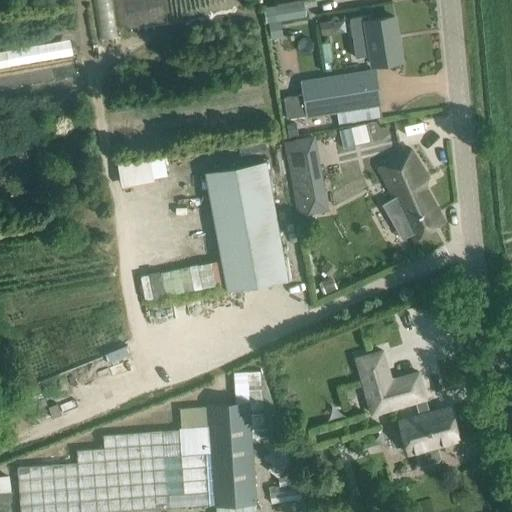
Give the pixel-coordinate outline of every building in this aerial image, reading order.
[(304,2),(274,7),(276,20),(306,15),(304,2)] [(394,16),(374,19),(369,20),(376,64),(401,60),(394,16)] [(308,119),(338,114),(339,122),(382,115),(381,106),(383,106),(377,70),(302,83),(308,119)] [(343,147),(370,141),(366,124),(339,130),(343,147)] [(411,149),(394,160),(376,170),(399,210),(399,211),(415,238),(444,221),(422,182),(428,177),(411,149)] [(151,151),(118,157),(123,185),(156,178),(151,151)] [(324,194),(317,153),(289,158),(296,199),(324,194)] [(266,161),(206,172),(228,290),(288,280),(266,161)] [(388,203),(378,206),(386,227),(396,224),(388,203)] [(331,276),(320,281),(325,292),(336,288),(331,276)] [(382,350),(356,358),(371,413),(415,401),(419,415),(399,421),(408,453),(415,451),(418,463),(423,466),(438,461),(441,457),(438,445),(458,439),(449,406),(430,412),(418,372),(390,380),(382,350)] [(248,392),(249,405),(209,407),(210,426),(215,505),(215,507),(257,504),(254,454),(260,454),(273,463),(268,469),(278,477),(279,486),(300,483),(261,367),(234,375),(235,393),(248,392)] [(21,511),(112,511),(215,505),(210,426),(203,427),(203,420),(184,421),(185,428),(179,428),(179,430),(104,435),(105,449),(77,451),(78,463),(18,467),(21,511)]
